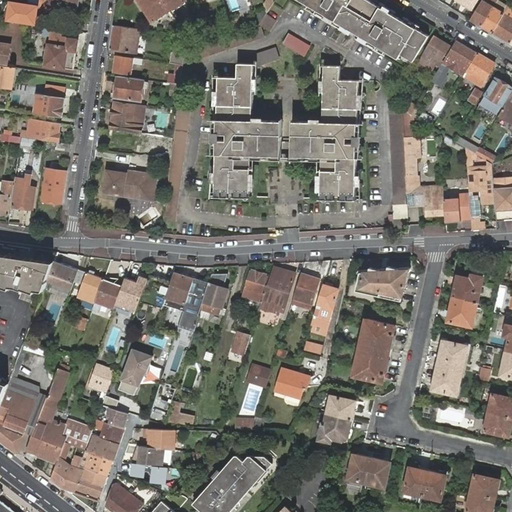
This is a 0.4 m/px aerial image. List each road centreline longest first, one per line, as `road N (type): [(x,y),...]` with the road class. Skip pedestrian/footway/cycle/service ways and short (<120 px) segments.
road 1 (residential): [(69,243),(212,252),(440,240)]
road 2 (residential): [(511,457),(402,428),(440,240)]
road 3 (residential): [(106,0),(69,243)]
